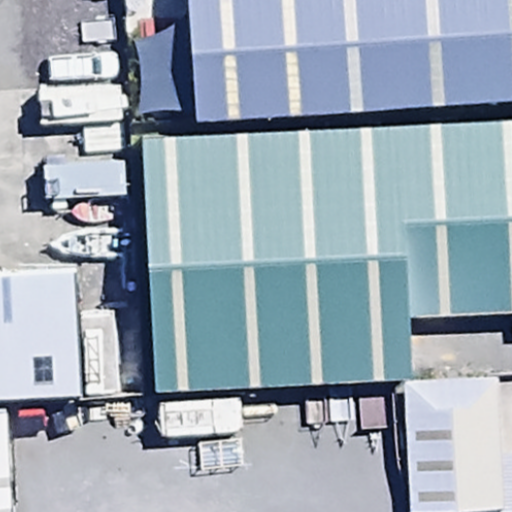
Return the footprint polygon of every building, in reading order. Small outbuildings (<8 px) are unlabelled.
[(511,0),(206,0),(211,113),(511,101),(511,0)] [(511,123),(157,137),(167,398),(427,388),(424,325),(511,321),(511,123)] [(0,276),(0,389),(77,387),(73,273),(0,276)] [(511,511),(511,384),(427,388),(431,511),(511,511)] [(28,511),(24,403),(0,403),(0,511),(28,511)]
